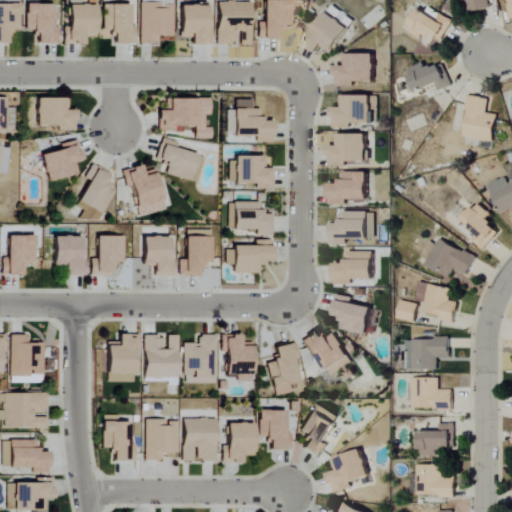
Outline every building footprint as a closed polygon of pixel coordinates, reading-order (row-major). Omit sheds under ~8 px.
[(256,23),(257,40),(279,39),(279,27),(290,27),(290,1),(263,1),(263,23),(256,23)] [(251,2),(215,3),(216,45),(237,45),(237,46),(251,46),(251,2)] [(173,4),(139,3),(138,44),(156,45),(157,37),(172,37),(173,4)] [(0,44),(8,45),(9,31),(19,31),(19,5),(0,4),(0,44)] [(53,5),(25,5),(25,33),(36,33),(36,45),(57,45),(57,28),(52,28),(53,5)] [(62,46),(84,45),(84,38),(96,38),(96,6),(68,6),(68,26),(62,26),(62,46)] [(102,33),(114,33),(114,45),(132,45),(131,6),(101,6),(102,33)] [(179,7),(180,38),(191,38),(191,46),(209,46),(208,6),(179,7)] [(352,28),(356,21),(334,7),(330,13),(352,28)] [(421,10),(409,32),(423,40),(427,34),(442,43),(454,22),(430,8),(427,14),(421,10)] [(302,42),(320,54),(324,48),(334,56),(352,29),(330,14),(318,32),(312,28),(302,42)] [(338,87),(355,87),(355,83),(378,83),(378,55),(345,55),(345,66),(339,66),(338,87)] [(452,87),(445,64),(428,69),(426,64),(410,69),(418,93),(437,87),(439,92),(452,87)] [(335,125),(379,126),(380,97),(347,96),(347,109),(335,109),(335,125)] [(490,100),(470,97),(464,138),(494,143),(499,115),(488,113),(490,100)] [(35,127),(57,127),(57,131),(74,132),(75,111),(67,111),(67,99),(36,99),(35,127)] [(157,132),(183,132),(183,128),(194,128),(194,140),(211,140),(211,128),(203,128),(203,116),(210,116),(210,100),(170,99),(169,112),(157,111),(157,132)] [(273,121),(259,121),(259,109),(251,109),(251,100),(234,100),(233,137),(255,137),(255,142),(273,143),(273,121)] [(348,167),(348,162),(370,163),(371,135),(338,135),(337,147),(331,147),(331,167),(348,167)] [(196,183),(203,157),(175,150),(177,143),(161,139),(155,160),(167,163),(164,175),(196,183)] [(46,183),(77,175),(74,164),(81,162),(76,141),(59,145),(60,151),(40,156),(46,183)] [(8,147),(0,146),(0,175),(4,176),(8,147)] [(226,186),(272,187),(272,170),(263,169),(263,159),(227,158),(226,186)] [(112,193),(105,189),(112,176),(90,165),(83,179),(88,182),(75,207),(82,211),(79,216),(96,225),(112,193)] [(125,189),(132,187),(137,216),(164,211),(157,171),(143,173),(142,167),(121,170),(125,189)] [(332,184),(332,205),(348,206),(348,201),(371,202),(372,173),(343,172),(343,185),(332,184)] [(511,183),(510,185),(507,177),(489,185),(502,214),(511,209),(511,183)] [(260,204),(227,203),(226,231),(255,231),(255,236),(271,237),(271,215),(259,215),(260,204)] [(473,242),(486,251),(500,230),(488,223),(494,214),(477,204),(465,225),(478,233),(473,242)] [(331,245),(365,246),(365,239),(376,239),(376,213),(343,212),(343,225),(331,225),(331,245)] [(4,235),(31,236),(31,263),(24,262),(23,268),(20,268),(20,276),(4,276),(4,235)] [(88,275),(109,275),(109,268),(109,267),(109,268),(113,268),(113,266),(113,265),(113,261),(114,262),(121,262),(121,235),(94,235),(93,256),(92,258),(88,258),(88,275)] [(83,275),(64,276),(64,273),(63,273),(63,263),(62,263),(61,266),(50,266),(51,236),(77,236),(78,257),(83,257),(83,275)] [(177,276),(198,276),(198,269),(198,268),(199,269),(202,269),(202,267),(202,266),(203,262),(203,263),(210,263),(210,236),(183,236),(183,257),(181,259),(177,259),(177,276)] [(172,276),(153,277),(153,274),(152,274),(152,264),(151,264),(151,267),(140,267),(141,237),(167,237),(167,258),(172,258),(172,276)] [(451,277),(455,269),(469,276),(478,258),(441,240),(438,246),(431,242),(421,262),(451,277)] [(254,248),(224,248),(224,266),(233,266),(233,274),(258,274),(258,264),(272,264),(272,241),(254,241),(254,248)] [(337,265),(337,287),(375,287),(376,253),(348,252),(348,265),(337,265)] [(416,301),(426,303),(424,313),(441,317),(440,321),(456,324),(460,303),(450,301),(453,290),(420,283),(416,301)] [(369,336),(374,309),(352,305),(353,298),(336,295),(332,316),(344,318),(342,331),(369,336)] [(419,305),(400,302),(397,320),(416,323),(419,305)] [(331,378),(343,372),(347,380),(358,374),(337,334),(326,340),(321,331),(302,341),(310,356),(317,352),(331,378)] [(117,333),(127,333),(127,337),(132,337),(132,333),(138,334),(138,351),(133,351),(133,374),(132,374),(131,373),(121,373),(120,374),(120,376),(115,376),(115,375),(105,375),(105,341),(117,341),(117,333)] [(8,334),(24,334),(24,336),(25,336),(26,342),(41,342),(41,374),(32,373),(32,370),(29,370),(29,375),(8,375),(8,334)] [(175,334),(164,334),(164,349),(160,349),(160,338),(155,338),(155,334),(141,335),(141,378),(175,377),(175,334)] [(181,344),(182,385),(215,384),(215,336),(197,336),(197,344),(181,344)] [(241,344),(241,336),(219,336),(219,353),(225,353),(225,378),(235,378),(235,383),(252,382),(252,344),(241,344)] [(406,371),(439,370),(439,358),(452,358),(451,339),(406,340),(406,371)] [(274,397),(290,393),(288,385),(299,383),(293,360),(298,358),(294,344),(274,349),(277,360),(265,363),(274,397)] [(412,410),(454,410),(454,391),(440,391),(440,379),(412,379),(412,410)] [(43,425),(2,426),(2,420),(0,420),(0,409),(2,409),(0,408),(0,403),(2,401),(0,401),(0,393),(43,393),(44,408),(41,408),(41,411),(30,411),(30,417),(43,417),(43,425)] [(299,433),(309,438),(303,450),(319,459),(341,419),(315,404),(299,433)] [(258,439),(269,439),(269,452),(290,451),(290,435),(285,435),(285,412),(257,412),(258,439)] [(133,463),(133,446),(128,446),(128,423),(116,424),(116,416),(101,416),(101,449),(111,449),(111,463),(133,463)] [(180,462),(193,462),(215,462),(215,420),(181,420),(180,462)] [(176,422),(143,421),(142,462),(160,462),(160,454),(176,454),(176,422)] [(220,464),(242,464),(241,457),(254,457),(253,424),(226,425),(227,446),(220,446),(220,464)] [(440,432),(421,433),(422,457),(440,457),(440,450),(455,450),(455,424),(440,425),(440,432)] [(46,472),(30,472),(30,466),(8,466),(7,465),(0,465),(0,440),(7,440),(7,439),(33,439),(34,447),(36,447),(36,451),(45,451),(46,472)] [(333,460),(336,474),(331,475),(335,490),(372,481),(365,453),(333,460)] [(443,466),(418,466),(417,497),(457,498),(458,478),(442,477),(443,466)] [(34,478),(49,478),(49,489),(50,489),(50,498),(43,498),(43,510),(12,510),(9,508),(5,508),(5,483),(34,483),(34,478)]
